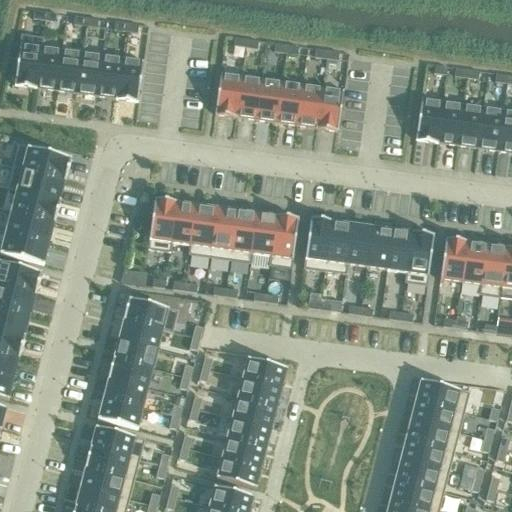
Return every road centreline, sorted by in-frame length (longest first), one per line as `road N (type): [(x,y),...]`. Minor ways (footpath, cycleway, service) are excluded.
road 1 (residential): [(511,196),(121,149),(20,511)]
road 2 (residential): [(366,511),(403,367),(310,355),(268,511)]
